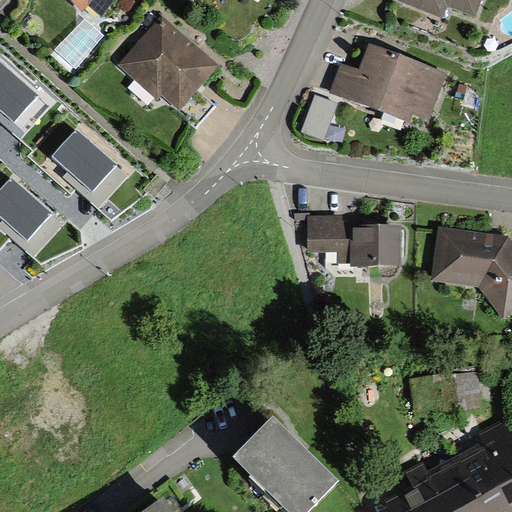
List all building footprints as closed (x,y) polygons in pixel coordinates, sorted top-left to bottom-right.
[(70,0),(81,10),(88,3),(104,18),(121,0),(70,0)] [(483,0),(389,0),(389,1),(445,21),(448,12),(476,22),(483,0)] [(54,54),(75,72),(107,36),(86,18),(54,54)] [(160,21),(116,70),(154,104),(164,94),(198,124),(213,106),(197,92),(216,71),(160,21)] [(341,64),(331,94),(412,123),(414,115),(431,122),(449,74),(367,44),(358,70),(341,64)] [(17,77),(0,61),(0,122),(21,141),(52,106),(17,77)] [(306,134),(330,139),(339,100),(314,94),(306,134)] [(98,146),(78,128),(53,157),(67,169),(62,176),(100,209),(130,174),(98,146)] [(66,223),(14,177),(0,192),(0,215),(4,218),(0,222),(0,226),(36,257),(66,223)] [(366,224),(366,227),(351,227),(351,222),(343,222),(343,216),(307,216),(307,253),(337,253),(337,263),(349,263),(349,268),(402,268),(402,224),(366,224)] [(511,243),(510,240),(437,231),(431,284),(482,290),(503,319),(511,312),(511,243)] [(415,414),(483,410),(481,374),(413,377),(415,414)] [(0,486),(37,511),(50,511),(88,456),(0,396),(0,486)] [(233,458),(289,511),(308,511),(338,481),(272,418),(233,458)] [(374,492),(384,511),(511,511),(511,435),(511,436),(504,423),(479,436),(484,444),(430,474),(424,464),(374,492)]
